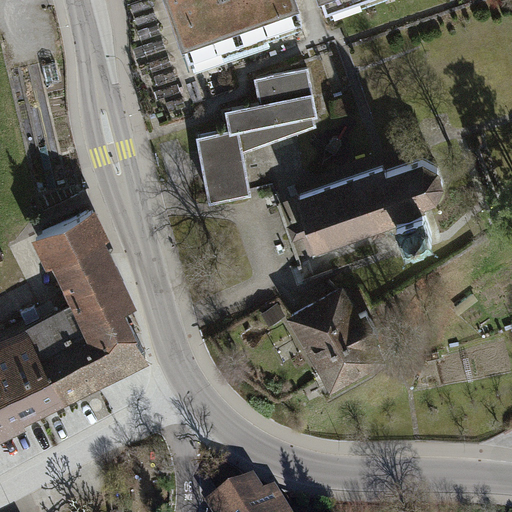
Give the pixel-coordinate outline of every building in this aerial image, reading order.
[(168,0),(193,71),(270,45),(268,39),(304,26),(295,0),(322,0),(325,8),(349,0),(168,0)] [(319,122),(320,112),(313,66),(259,72),(261,99),(230,105),(234,127),(199,132),(213,198),(256,189),(247,148),(319,122)] [(307,234),(314,253),(370,233),(372,239),(385,234),(383,228),(396,224),(404,247),(433,237),(423,209),(436,205),(445,186),(440,170),(422,161),(386,174),(383,166),(294,198),(301,217),(286,222),(292,239),(307,234)] [(74,302),(0,338),(0,436),(155,361),(147,344),(127,303),(140,297),(97,207),(40,235),(74,302)] [(344,282),(288,314),(328,386),(385,355),(344,282)] [(292,338),(278,345),(286,361),(300,354),(292,338)] [(293,511),(278,485),(264,492),(256,477),(205,506),(208,511),(293,511)]
